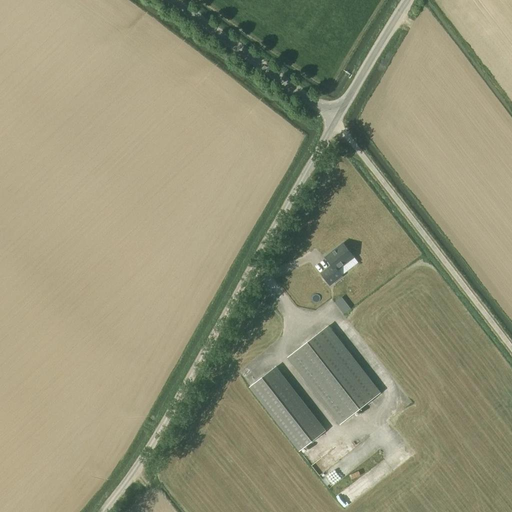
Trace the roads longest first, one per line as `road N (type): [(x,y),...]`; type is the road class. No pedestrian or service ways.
road 1 (unclassified): [(103,511),(126,487),(335,120)]
road 2 (track): [(335,120),(511,348)]
road 3 (unclassified): [(335,120),(164,0)]
road 4 (unclassified): [(335,120),(408,0)]
